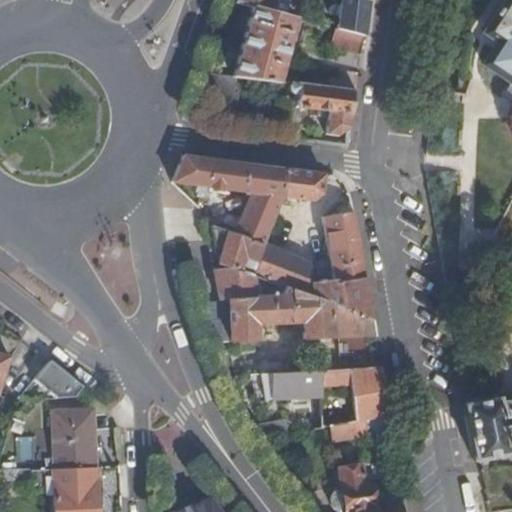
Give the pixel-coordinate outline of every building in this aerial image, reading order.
[(288,0),(236,0),(236,3),(253,7),(284,15),(288,0)] [(364,35),(368,0),(367,0),(339,0),(335,28),(364,35)] [(511,0),(503,0),(483,31),(511,50),(511,52),(509,56),(510,60),(511,61),(511,0)] [(284,15),(253,7),(233,75),(237,76),(279,81),(296,19),(284,15)] [(307,21),(306,29),(321,33),(324,25),(307,21)] [(364,35),(335,28),(326,61),(359,68),(360,62),(364,35)] [(343,89),(356,91),(358,78),(359,73),(346,71),(343,89)] [(210,72),(200,101),(236,106),(239,92),(235,91),(237,76),(233,75),(210,72)] [(265,245),(274,218),(283,194),(286,169),(184,156),(172,182),(253,193),(237,234),(264,247),(265,245)] [(283,194),(274,218),(285,219),(286,215),(290,216),(297,198),(315,201),(322,195),(324,181),(330,182),(331,175),(286,169),(283,194)] [(291,290),(373,319),(367,286),(354,212),(322,217),(329,254),(299,259),(265,245),(264,247),(258,263),(253,277),(291,290)] [(264,247),(237,234),(230,233),(206,225),(210,243),(215,245),(217,252),(223,254),(219,265),(226,267),(240,272),(245,259),(258,263),(264,247)] [(221,302),(229,342),(236,341),(236,346),(258,346),(257,324),(304,322),(305,339),(376,335),(373,319),(291,290),(292,296),(257,298),(253,277),(240,272),(226,267),(215,270),(221,302)] [(215,342),(229,342),(221,302),(208,303),(215,342)] [(0,389),(10,356),(0,352),(0,389)] [(82,386),(50,360),(21,394),(27,398),(74,396),(82,386)] [(382,367),(251,375),(252,380),(263,380),(267,399),(322,397),(322,386),(353,386),(355,423),(364,422),(391,417),(387,396),(382,367)] [(500,399),(470,405),(464,406),(475,461),(480,460),(511,454),(510,449),(511,448),(511,401),(501,404),(500,399)] [(328,422),(352,417),(349,404),(325,410),(328,422)] [(53,468),(94,466),(93,408),(52,410),(53,437),(34,438),(35,468),(53,468)] [(266,440),(274,438),(289,436),(286,420),(254,426),(260,433),(266,440)] [(355,423),(332,428),(334,441),(366,435),(364,422),(355,423)] [(308,443),(306,433),(289,436),(274,438),(276,448),(308,443)] [(94,466),(53,468),(55,511),(97,511),(97,502),(96,479),(96,466),(94,466)] [(346,511),(348,511),(347,511),(377,511),(378,509),(381,508),(379,490),(374,490),(374,486),(372,486),(371,484),(367,482),(364,482),(361,466),(340,469),(343,491),(335,493),(329,498),(328,503),(329,508),(333,511),(346,511)] [(220,511),(210,498),(172,511),(220,511)]
